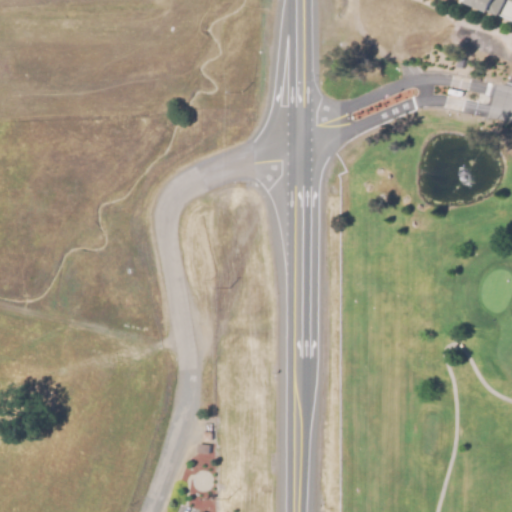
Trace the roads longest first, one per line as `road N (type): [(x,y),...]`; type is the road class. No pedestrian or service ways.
road 1 (primary): [(292,511),(296,0)]
road 2 (residential): [(145,511),(183,376),(163,241),(168,204),(210,171),(293,143)]
road 3 (residential): [(511,101),(442,90),(391,100),(293,143)]
road 4 (track): [(181,354),(0,304)]
